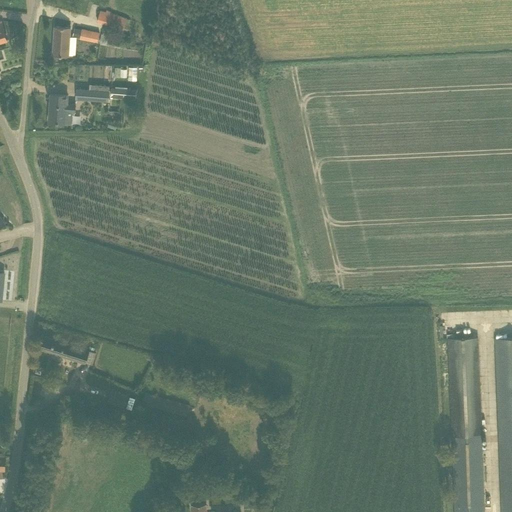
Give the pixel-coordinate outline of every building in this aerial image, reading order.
[(127,17),(100,9),(97,21),(123,29),(127,17)] [(69,55),(71,26),(54,25),(53,54),(69,55)] [(82,28),(82,29),(75,27),(73,36),(80,37),(80,38),(97,41),(99,32),(82,28)] [(128,79),(136,80),(137,66),(129,66),(128,79)] [(109,95),(109,85),(89,83),(89,89),(77,88),(76,98),(108,100),(109,95)] [(111,96),(135,98),(136,88),(111,87),(111,96)] [(67,103),(68,94),(51,93),(49,121),(71,123),(72,111),(74,111),(75,103),(67,103)] [(111,120),(109,126),(116,129),(118,122),(111,120)] [(41,348),(85,362),(89,350),(44,336),(41,348)] [(454,511),(484,511),(482,461),(477,336),(448,337),(453,462),(454,511)] [(511,511),(511,336),(496,337),(501,511),(511,511)] [(123,406),(127,396),(111,390),(108,401),(123,406)] [(187,415),(190,405),(145,393),(142,402),(187,415)] [(206,511),(206,503),(192,504),(192,511),(206,511)] [(255,504),(254,511),(263,511),(264,503),(255,504)]
